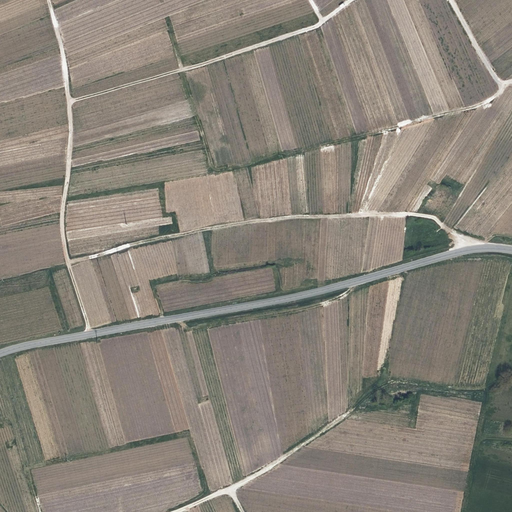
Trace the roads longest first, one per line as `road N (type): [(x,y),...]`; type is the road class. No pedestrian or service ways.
road 1 (tertiary): [(0,353),(315,292),(469,249),(511,249)]
road 2 (track): [(67,262),(234,223),(388,213),(430,216),(469,249)]
road 3 (track): [(511,373),(482,388),(385,383),(281,459),(176,511)]
road 4 (track): [(90,334),(62,241),(69,110),(48,0)]
road 5 (track): [(68,100),(313,26),(350,0)]
